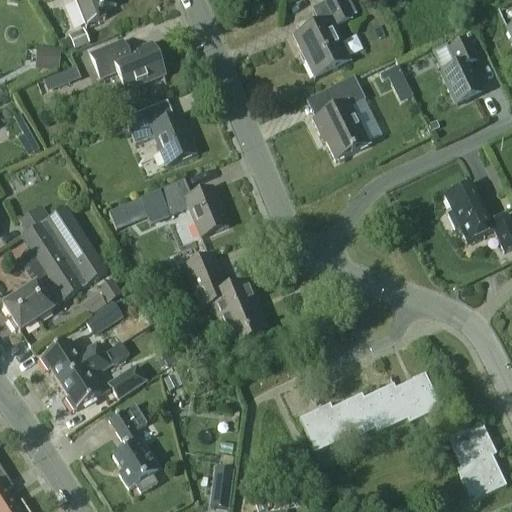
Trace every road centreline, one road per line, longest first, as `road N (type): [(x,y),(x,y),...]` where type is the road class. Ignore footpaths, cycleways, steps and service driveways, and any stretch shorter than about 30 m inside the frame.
road 1 (residential): [(321,264),(289,234),(192,0)]
road 2 (residential): [(511,398),(463,317),(321,264)]
road 3 (residential): [(321,264),(370,191),(511,121)]
road 4 (secondary): [(79,511),(0,390)]
